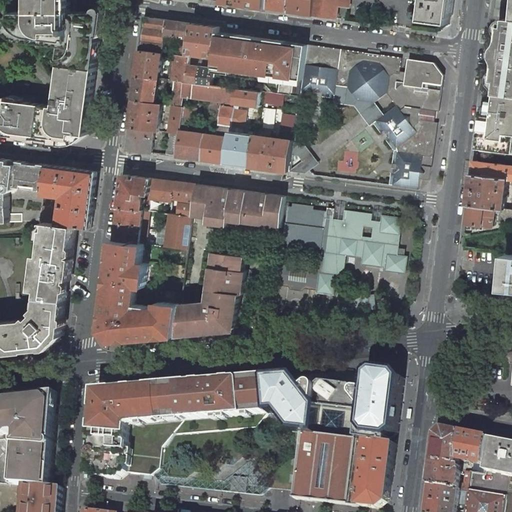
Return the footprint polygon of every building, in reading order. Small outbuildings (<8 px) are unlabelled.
[(75,11),(75,0),(35,0),(35,11),(75,11)] [(222,0),(222,2),(250,6),(267,8),(267,0),(222,0)] [(267,0),(267,8),(287,11),(288,0),(267,0)] [(288,0),(287,11),(312,15),(313,0),(288,0)] [(350,0),(313,0),(312,15),(337,18),(339,5),(350,6),(350,0)] [(424,0),(422,20),(450,24),(451,14),(453,15),(454,0),(424,0)] [(35,11),(16,11),(16,18),(8,18),(17,29),(21,32),(24,34),(28,35),(54,38),(53,43),(66,45),(65,50),(70,51),(65,87),(60,86),(58,105),(0,97),(0,133),(7,134),(7,130),(74,139),(77,143),(89,134),(101,44),(101,11),(75,11),(35,11)] [(163,53),(166,35),(169,20),(145,16),(140,50),(163,53)] [(511,95),(511,17),(508,17),(507,26),(503,25),(496,80),(500,80),(498,94),(511,95)] [(195,23),(169,20),(166,35),(174,36),(172,55),(176,55),(190,57),(190,53),(195,23)] [(220,27),(195,23),(190,53),(198,54),(198,56),(200,57),(201,54),(205,55),(204,57),(207,57),(207,55),(216,57),(219,36),(220,27)] [(215,67),(303,79),(308,44),(239,35),(238,38),(219,36),(216,57),(216,59),(215,67)] [(379,56),(367,55),(367,52),(308,44),(303,79),(302,89),(315,91),(320,88),(323,93),(336,94),(337,85),(349,87),(359,100),(376,102),(388,92),(397,105),(385,114),(377,120),(384,129),(390,130),(389,136),(397,147),(398,151),(396,163),(400,168),(395,172),(394,185),(420,188),(421,178),(431,179),(432,179),(439,123),(437,122),(438,112),(440,112),(445,75),(436,62),(409,58),(407,75),(400,74),(402,58),(379,54),(379,56)] [(163,53),(140,50),(137,74),(161,78),(164,54),(163,53)] [(190,57),(176,55),(173,79),(175,79),(187,81),(189,67),(190,57)] [(214,70),(189,67),(187,81),(212,85),(214,70)] [(161,78),(137,74),(134,100),(157,103),(161,78)] [(187,81),(175,79),(171,105),(173,105),(183,106),(185,96),(187,81)] [(212,85),(187,81),(185,96),(210,100),(212,85)] [(280,83),(279,91),(292,92),(292,84),(280,83)] [(237,88),(212,85),(210,100),(235,103),(237,88)] [(376,102),(359,100),(349,87),(337,85),(336,94),(335,97),(335,102),(356,105),(371,124),(375,122),(377,120),(385,114),(376,102)] [(262,92),(237,88),(235,103),(260,106),(262,92)] [(301,93),(335,97),(336,94),(323,93),(320,88),(315,91),(302,89),(301,93)] [(283,106),(286,94),(276,91),(272,103),(283,106)] [(496,107),(482,105),(477,138),(476,149),(489,150),(489,144),(502,146),(501,152),(511,152),(511,95),(498,94),(496,107)] [(157,103),(134,100),(130,127),(155,130),(160,131),(163,104),(157,103)] [(183,106),(173,105),(169,132),(170,132),(181,133),(181,130),(185,107),(183,106)] [(198,109),(185,107),(181,130),(187,131),(187,129),(188,129),(190,118),(197,119),(198,109)] [(234,108),(222,107),(218,135),(231,137),(231,131),(232,125),(234,108)] [(244,110),(234,108),(232,125),(242,127),(244,110)] [(266,108),(265,126),(276,126),(276,108),(266,108)] [(298,127),(300,115),(284,111),(281,124),(298,127)] [(394,148),(389,184),(394,185),(395,172),(400,168),(396,163),(398,151),(397,147),(389,136),(390,130),(384,129),(377,120),(375,122),(394,148)] [(155,130),(130,127),(127,150),(152,153),(155,130)] [(187,131),(181,130),(181,133),(178,151),(177,156),(202,160),(206,134),(187,131)] [(254,134),(231,131),(231,137),(227,163),(252,166),(256,135),(256,131),(254,131),(254,134)] [(181,133),(170,132),(167,150),(167,155),(177,156),(178,151),(181,133)] [(218,135),(206,134),(202,160),(227,163),(231,137),(218,135)] [(293,139),(256,135),(252,166),(291,171),(293,154),(294,142),(296,134),(294,134),(293,139)] [(319,163),(304,144),(294,142),(293,154),(300,155),(304,161),(291,171),(306,173),(310,170),(319,163)] [(0,203),(11,204),(11,191),(13,191),(17,160),(0,158),(0,203)] [(17,160),(13,191),(14,191),(15,189),(16,188),(16,187),(24,188),(24,184),(38,186),(38,190),(47,191),(50,165),(41,163),(41,165),(26,163),(26,161),(17,160)] [(511,165),(474,161),(469,204),(484,206),(495,207),(501,208),(505,208),(506,209),(510,179),(511,179),(511,165)] [(100,171),(50,165),(47,191),(47,193),(66,196),(62,222),(78,224),(93,227),(100,171)] [(154,178),(124,174),(120,207),(145,210),(146,200),(147,194),(152,194),(154,178)] [(172,181),(154,178),(152,194),(152,198),(169,200),(172,181)] [(198,184),(176,181),(174,196),(197,199),(198,184)] [(231,219),(235,189),(215,186),(198,184),(197,199),(196,204),(195,214),(210,217),(209,222),(223,224),(224,218),(231,219)] [(288,196),(258,192),(241,190),(235,189),(231,219),(284,226),(288,196)] [(196,204),(181,202),(180,215),(194,217),(195,214),(196,204)] [(0,203),(0,222),(11,222),(11,204),(0,203)] [(484,206),(469,204),(466,225),(481,226),(481,224),(493,226),(495,207),(484,206)] [(53,207),(45,205),(43,220),(51,221),(53,207)] [(120,207),(116,239),(147,243),(151,211),(145,210),(120,207)] [(505,208),(501,208),(499,220),(511,220),(511,209),(506,209),(505,208)] [(180,215),(156,212),(155,219),(160,220),(157,244),(181,247),(184,248),(190,249),(194,217),(180,215)] [(69,300),(78,224),(62,222),(51,221),(50,229),(47,229),(39,289),(41,290),(40,297),(43,297),(69,300)] [(137,304),(140,286),(148,287),(151,263),(145,262),(147,243),(116,239),(114,261),(118,262),(117,270),(113,270),(109,300),(114,301),(137,304)] [(241,293),(244,293),(247,271),(244,270),(246,255),(216,251),(209,302),(183,304),(179,335),(230,330),(230,327),(234,324),(237,324),(241,293)] [(511,254),(507,254),(503,289),(511,289),(511,254)] [(40,297),(39,307),(35,311),(37,313),(42,308),(42,305),(43,297),(40,297)] [(51,316),(66,317),(68,307),(69,300),(43,297),(42,305),(42,308),(37,313),(46,322),(50,322),(51,316)] [(137,304),(114,301),(113,311),(107,311),(106,325),(119,340),(179,335),(183,304),(162,302),(162,307),(137,304)] [(20,349),(50,346),(64,332),(66,317),(51,316),(50,322),(46,322),(37,313),(32,318),(28,321),(26,319),(0,321),(0,326),(18,328),(20,349)] [(0,348),(3,351),(20,349),(18,328),(0,326),(0,348)] [(304,435),(370,442),(390,444),(391,440),(398,433),(405,379),(398,370),(376,368),(368,375),(366,390),(360,390),(359,390),(358,391),(354,386),(324,382),(319,386),(315,384),(313,384),(311,385),(307,388),(296,375),(267,377),(267,380),(270,414),(279,413),(295,434),(304,435)] [(174,435),(258,428),(270,414),(267,380),(244,381),(242,379),(227,381),(223,381),(221,383),(214,384),(212,382),(193,384),(191,386),(184,386),(187,420),(186,420),(174,435)] [(93,475),(106,476),(107,478),(121,480),(129,473),(153,476),(161,469),(163,448),(174,435),(186,420),(187,420),(184,386),(154,389),(152,387),(117,390),(116,391),(100,393),(99,408),(97,410),(95,436),(93,455),(93,461),(94,462),(93,475)] [(3,400),(0,401),(0,439),(1,442),(1,444),(3,447),(6,452),(10,454),(14,456),(17,457),(19,457),(17,485),(29,487),(53,489),(59,416),(55,416),(56,406),(49,400),(40,401),(38,398),(36,397),(3,400)] [(460,485),(462,472),(460,472),(461,467),(458,464),(460,462),(460,461),(461,433),(448,430),(438,438),(432,486),(459,490),(460,485)] [(487,466),(491,439),(461,433),(460,461),(487,466)] [(370,442),(304,435),(302,448),(297,487),(297,492),(296,499),(362,507),(370,442)] [(511,442),(491,439),(487,466),(486,470),(511,475),(511,442)] [(370,442),(362,507),(378,508),(390,499),(397,445),(390,444),(370,442)] [(294,447),(289,486),(297,487),(302,448),(294,447)] [(472,473),(467,472),(465,483),(460,485),(459,490),(470,491),(470,490),(472,473)] [(230,492),(246,494),(248,479),(232,477),(230,492)] [(459,490),(432,486),(428,511),(466,511),(470,491),(459,490)] [(27,511),(63,511),(66,490),(53,489),(29,487),(28,498),(21,498),(20,509),(27,509),(27,511)] [(504,511),(507,496),(470,490),(470,491),(466,511),(504,511)]
